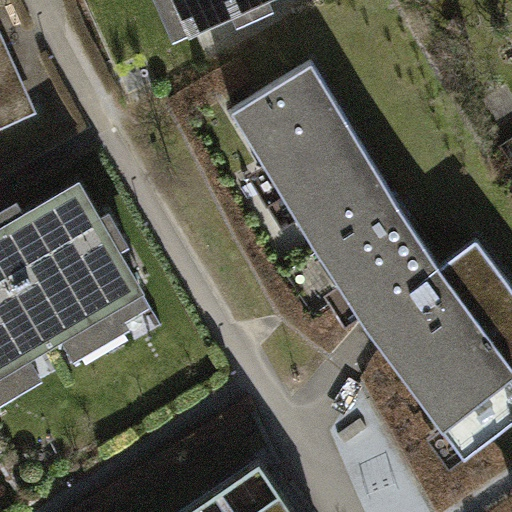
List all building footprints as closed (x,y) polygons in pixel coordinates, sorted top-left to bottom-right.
[(175,0),(195,41),(284,0),(175,0)] [(0,129),(39,113),(0,23),(0,129)] [(407,204),(320,58),(237,106),(326,257),(474,455),(511,425),(511,277),(482,239),(450,263),(407,204)] [(154,309),(84,187),(0,235),(0,364),(66,327),(80,351),(154,309)] [(294,511),(264,468),(197,511),(294,511)]
